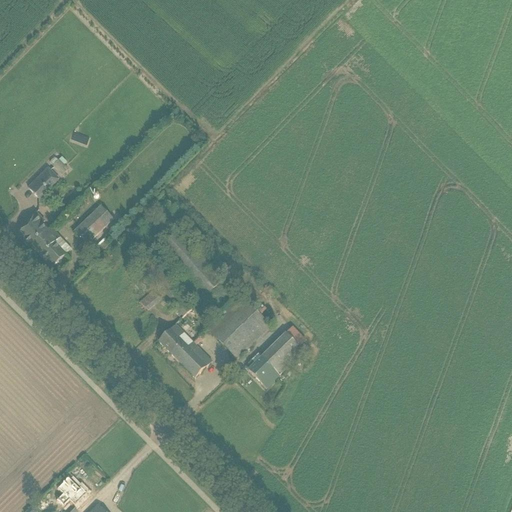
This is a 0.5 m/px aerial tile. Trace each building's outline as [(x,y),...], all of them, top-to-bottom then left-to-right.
[(53,168),(62,177),(68,171),(64,166),(59,161),(53,168)] [(39,200),(46,193),(59,180),(49,169),(28,190),(39,201),(39,200)] [(73,234),(86,248),(114,221),(101,207),(73,234)] [(35,214),(23,225),(26,228),(17,237),(29,249),(31,248),(47,232),(41,226),(44,223),(35,214)] [(31,248),(52,270),(66,256),(60,251),(66,245),(50,229),(47,232),(31,248)] [(159,249),(203,300),(225,282),(180,231),(178,233),(174,229),(162,240),(165,244),(159,249)] [(194,308),(146,255),(132,266),(180,321),(194,308)] [(141,303),(148,311),(161,300),(154,292),(141,303)] [(208,331),(237,362),(272,329),(242,300),(238,303),(236,301),(225,312),(227,314),(208,331)] [(159,343),(195,380),(212,364),(176,326),(159,343)] [(285,336),(255,365),(248,372),(266,390),(303,354),(285,336)] [(58,491),(70,503),(75,508),(87,496),(77,486),(76,488),(68,480),(58,491)] [(60,511),(75,511),(73,509),(75,508),(70,503),(60,511)]
